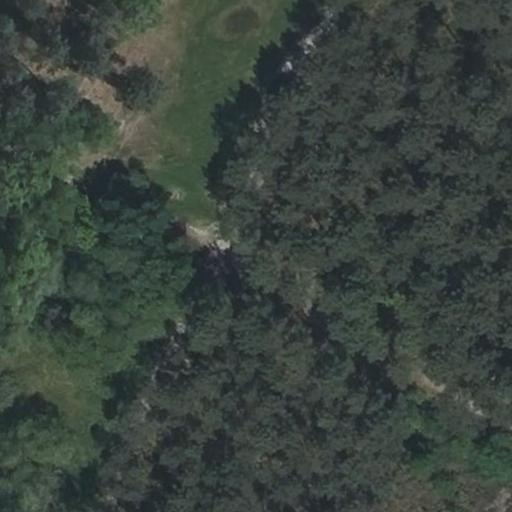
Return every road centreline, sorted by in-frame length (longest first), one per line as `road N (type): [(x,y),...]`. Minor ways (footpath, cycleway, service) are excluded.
road 1 (track): [(0,129),(219,245),(511,418)]
road 2 (track): [(93,511),(328,0)]
